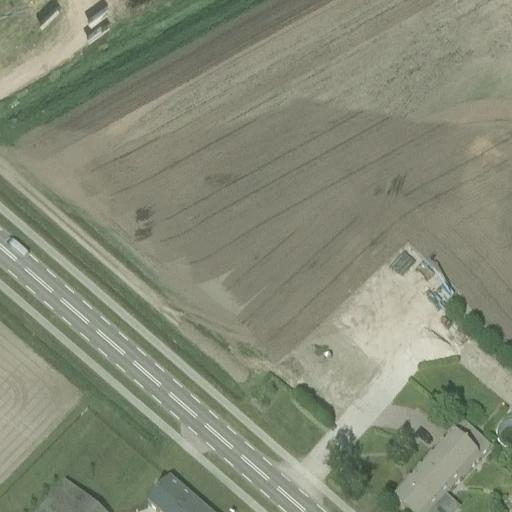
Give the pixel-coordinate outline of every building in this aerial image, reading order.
[(470,183),(436,221),(475,255),(509,218),(470,183)] [(511,355),(511,357),(511,223),(476,267),(511,296),(511,355)] [(452,299),(406,257),(341,329),(387,371),(452,299)] [(460,426),(408,484),(391,502),(401,511),(433,511),(488,451),(460,426)] [(147,509),(151,511),(202,511),(169,483),(156,498),(147,509)] [(83,511),(62,494),(46,511),(83,511)]
